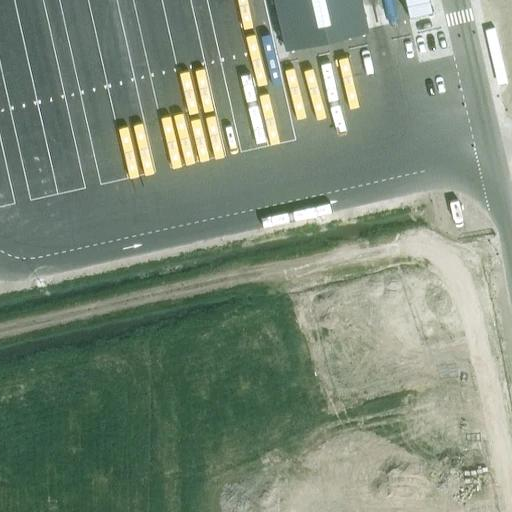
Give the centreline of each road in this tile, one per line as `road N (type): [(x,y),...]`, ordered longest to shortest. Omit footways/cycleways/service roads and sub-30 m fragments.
road 1 (track): [(405,243),(0,332)]
road 2 (track): [(405,243),(436,251),(460,282),(511,495)]
